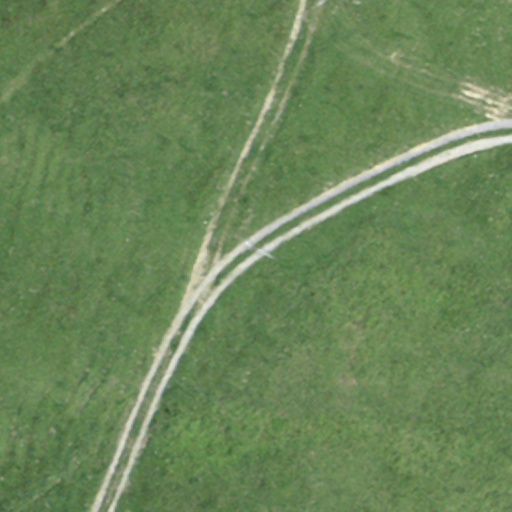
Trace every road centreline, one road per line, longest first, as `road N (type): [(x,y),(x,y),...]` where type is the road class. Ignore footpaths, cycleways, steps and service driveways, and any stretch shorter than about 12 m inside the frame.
road 1 (track): [(325,0),(317,40),(165,341),(92,511)]
road 2 (track): [(165,341),(249,256),(348,193),(436,152),(511,133)]
road 3 (track): [(317,40),(511,111)]
